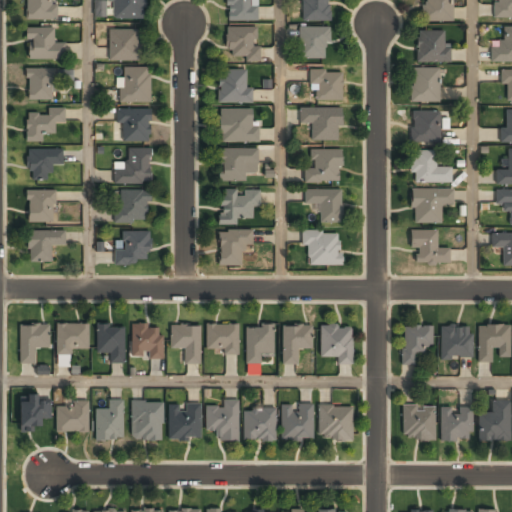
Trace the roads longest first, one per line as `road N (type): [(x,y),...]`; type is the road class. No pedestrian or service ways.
road 1 (residential): [(511,289),(0,285)]
road 2 (residential): [(374,18),(375,511)]
road 3 (residential): [(44,475),(511,476)]
road 4 (residential): [(184,19),(181,287)]
